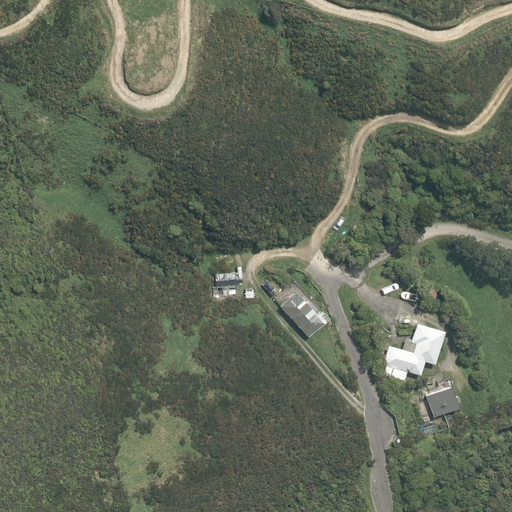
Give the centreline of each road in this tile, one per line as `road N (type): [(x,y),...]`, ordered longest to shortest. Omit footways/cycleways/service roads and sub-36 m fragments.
road 1 (track): [(511,77),(473,127),(452,130),(409,117),(367,131),(357,142),(344,203),(309,243),(309,258),(325,277)]
road 2 (track): [(103,0),(114,22),(108,74),(119,98),(142,105),(169,87),(179,0)]
road 3 (track): [(303,0),(339,19),(442,40),(511,12)]
